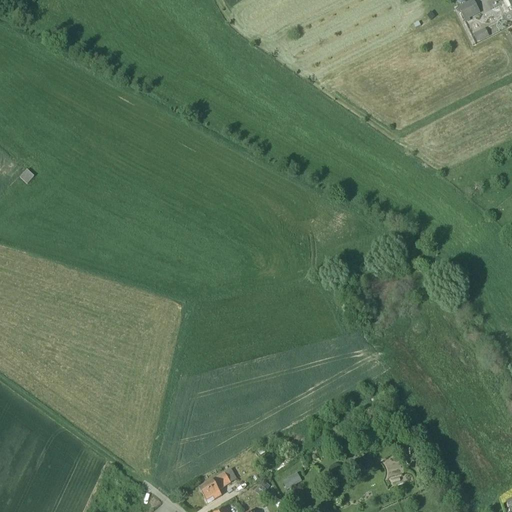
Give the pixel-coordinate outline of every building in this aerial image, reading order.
[(472,2),(461,7),(467,19),(478,13),(472,2)] [(467,19),(461,7),(458,9),(464,20),(467,19)] [(480,33),(474,36),(477,43),(483,39),(480,33)] [(39,182),(32,175),(25,183),(32,190),(39,182)] [(224,475),(213,482),(218,491),(230,484),(225,475),(224,475)] [(294,477),(285,482),(289,489),(298,484),(294,477)] [(218,491),(213,482),(199,490),(206,502),(213,498),(214,501),(221,497),(218,491)]
